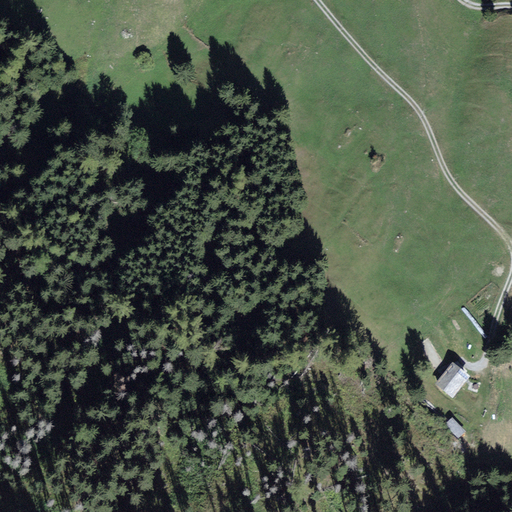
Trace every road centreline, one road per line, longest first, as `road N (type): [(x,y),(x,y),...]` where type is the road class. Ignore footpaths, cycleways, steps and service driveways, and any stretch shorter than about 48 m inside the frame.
road 1 (track): [(313,0),(421,113),(443,171),(511,262)]
road 2 (track): [(511,270),(480,369),(459,364)]
